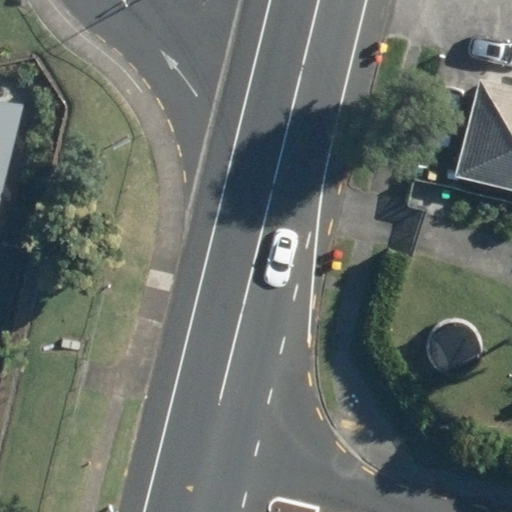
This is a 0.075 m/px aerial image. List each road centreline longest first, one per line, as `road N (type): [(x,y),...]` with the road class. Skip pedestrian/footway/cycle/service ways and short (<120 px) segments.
road 1 (secondary): [(206,446),(316,0)]
road 2 (residential): [(206,446),(389,511)]
